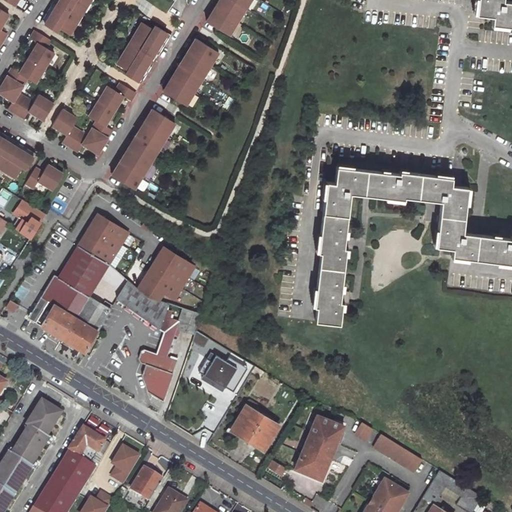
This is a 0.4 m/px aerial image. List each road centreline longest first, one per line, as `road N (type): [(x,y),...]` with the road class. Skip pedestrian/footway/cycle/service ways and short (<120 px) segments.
road 1 (primary): [(0,334),(290,511)]
road 2 (residential): [(203,0),(95,171)]
